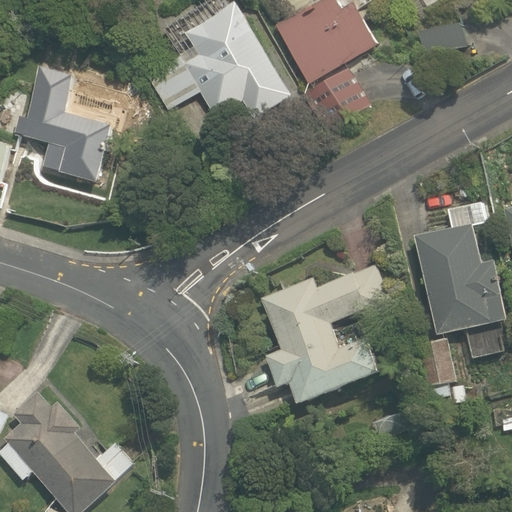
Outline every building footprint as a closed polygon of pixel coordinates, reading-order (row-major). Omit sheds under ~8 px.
[(295,98),(242,3),(233,8),(228,0),(209,0),(210,0),(220,19),(189,36),(195,46),(181,54),(183,57),(149,75),(169,111),(203,92),(218,119),(248,102),(257,119),(295,98)] [(330,0),(281,29),(315,87),(384,47),(360,5),(347,13),(339,0),(330,0)] [(426,38),(431,60),(473,50),(467,28),(426,38)] [(118,129),(82,119),(72,117),(82,80),(48,71),(35,120),(25,118),(20,137),(55,146),(48,171),(82,180),(103,186),(118,129)] [(312,98),(332,133),(376,108),(356,72),(312,98)] [(0,190),(0,191),(16,148),(0,142),(0,190)] [(422,240),(444,338),(511,322),(511,308),(501,262),(488,265),(479,228),(491,225),(486,205),(452,212),(457,232),(422,240)] [(297,385),(307,408),(384,376),(360,318),(368,315),(371,324),(400,312),(381,266),(324,290),(319,280),(266,303),(287,353),(272,360),(284,390),(297,385)] [(21,317),(1,310),(0,313),(0,369),(15,378),(23,358),(7,352),(21,317)] [(425,348),(438,403),(457,398),(454,386),(462,384),(452,342),(425,348)] [(460,405),(469,403),(466,386),(457,388),(460,405)] [(91,511),(122,483),(117,477),(134,464),(119,443),(102,458),(81,435),(86,430),(64,404),(57,408),(42,393),(17,414),(24,423),(8,439),(12,443),(2,453),(24,481),(36,471),(71,511),(64,511),(54,507),(51,511),(91,511)] [(511,397),(486,403),(494,438),(511,433),(511,397)] [(0,444),(13,418),(0,412),(0,444)]
